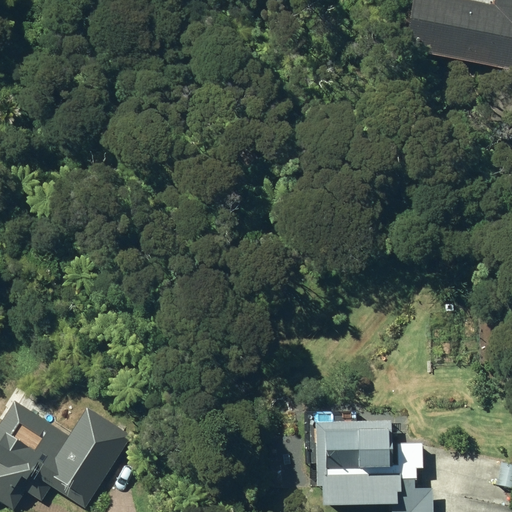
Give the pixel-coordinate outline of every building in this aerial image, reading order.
[(511,0),(485,0),(485,4),(457,0),(402,0),(395,49),(510,66),(511,49),(511,0)] [(424,354),(424,383),(453,383),(452,353),(424,354)] [(0,503),(5,507),(18,488),(35,499),(45,484),(81,508),(122,444),(77,415),(63,437),(10,403),(0,418),(0,503)] [(410,490),(409,466),(417,466),(416,444),(389,444),(389,423),(316,424),(318,499),(323,499),(388,499),(387,509),(387,511),(423,511),(423,490),(410,490)] [(274,430),(274,438),(266,438),(266,471),(293,471),(293,438),(283,438),(283,431),(274,430)]
